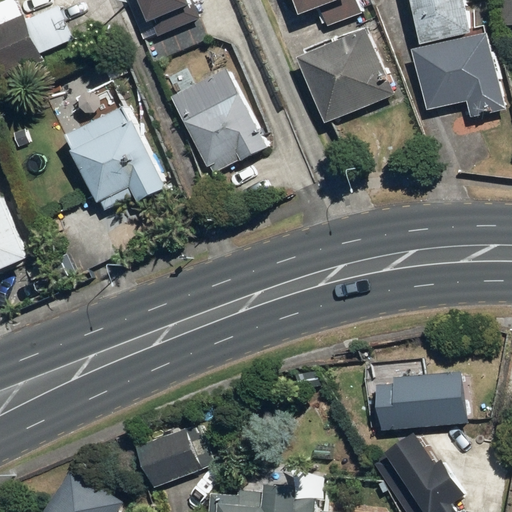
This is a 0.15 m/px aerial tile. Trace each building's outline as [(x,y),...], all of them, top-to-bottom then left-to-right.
[(16,0),(0,7),(0,56),(8,73),(84,39),(68,5),(36,19),(27,0),(16,0)] [(151,0),(161,21),(203,3),(201,0),(151,0)] [(306,0),(311,13),(350,0),(306,0)] [(479,0),(417,0),(436,111),(471,105),(472,116),(511,109),(511,89),(502,27),(484,30),(479,0)] [(377,24),(307,53),(334,119),(404,90),(377,24)] [(197,87),(188,69),(171,78),(219,178),(279,149),(239,66),(197,87)] [(79,76),(54,87),(64,111),(90,100),(79,76)] [(126,93),(89,115),(95,125),(69,140),(109,209),(138,193),(146,207),(180,187),(126,93)] [(0,186),(0,281),(44,260),(8,183),(0,186)] [(370,372),(372,426),(477,423),(475,369),(370,372)] [(219,448),(208,418),(147,441),(164,486),(213,467),(208,453),(219,448)] [(427,430),(397,449),(437,511),(447,511),(452,509),(453,511),(501,511),(470,507),(464,499),(477,491),(454,455),(446,460),(427,430)] [(49,511),(43,508),(40,511),(126,511),(134,501),(82,466),(50,511),(49,511)] [(301,511),(304,486),(270,483),(270,494),(220,489),(217,511),(301,511)]
